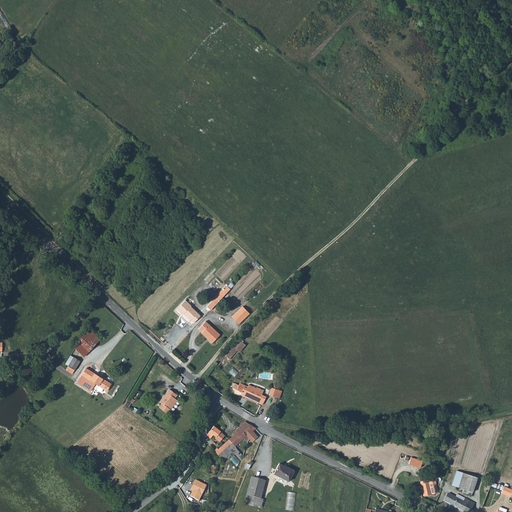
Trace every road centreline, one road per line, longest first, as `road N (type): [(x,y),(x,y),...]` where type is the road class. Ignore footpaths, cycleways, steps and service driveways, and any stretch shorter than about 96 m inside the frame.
road 1 (track): [(194,380),(511,62)]
road 2 (unclassified): [(219,399),(0,200)]
road 3 (track): [(511,410),(376,431),(261,425)]
road 4 (unclassified): [(438,511),(219,399)]
road 5 (track): [(412,163),(305,71),(365,0)]
road 6 (unclassified): [(219,399),(173,480),(133,511)]
